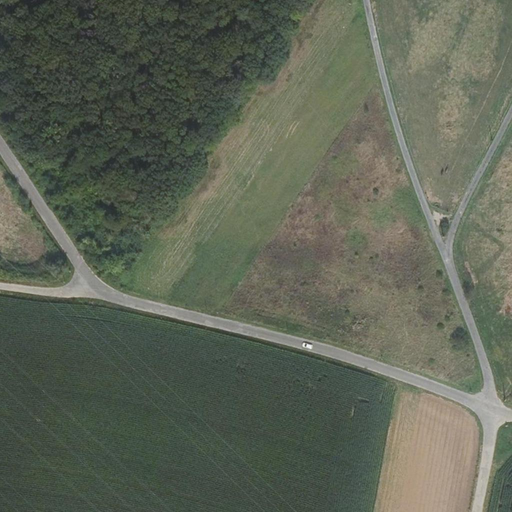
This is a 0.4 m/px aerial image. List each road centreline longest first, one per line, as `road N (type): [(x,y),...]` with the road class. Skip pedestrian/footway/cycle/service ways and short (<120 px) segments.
road 1 (unclassified): [(99,295),(370,367),(489,418)]
road 2 (unclassified): [(438,260),(400,165),(364,0)]
road 3 (unclassified): [(0,144),(99,295)]
road 4 (unclassified): [(438,260),(489,418)]
road 5 (unclassified): [(511,116),(438,260)]
